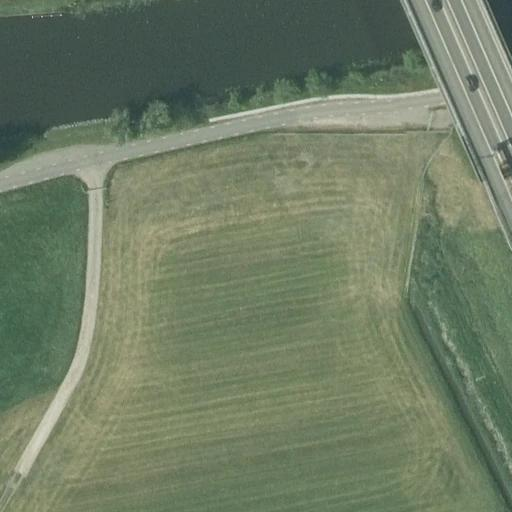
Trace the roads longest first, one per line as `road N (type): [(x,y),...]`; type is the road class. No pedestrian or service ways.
road 1 (unclassified): [(511,87),(306,113),(0,183)]
road 2 (track): [(0,510),(72,381),(91,319),(93,162)]
road 3 (primary): [(425,0),(511,198)]
road 4 (primary): [(511,116),(461,0)]
